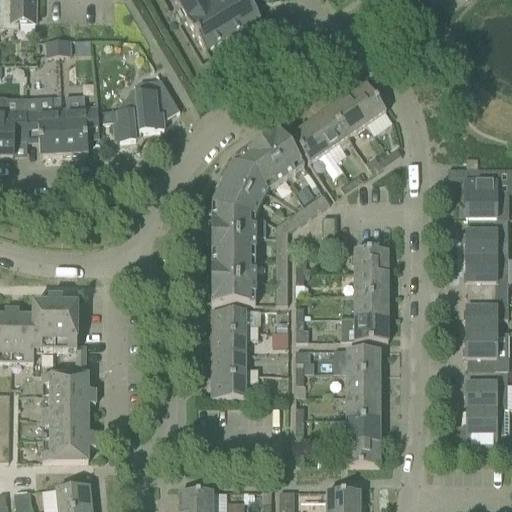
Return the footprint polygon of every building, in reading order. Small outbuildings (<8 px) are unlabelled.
[(0,8),(0,34),(18,35),(18,28),(34,28),(35,18),(35,0),(9,0),(10,9),(0,8)] [(178,0),(176,2),(187,22),(186,23),(204,55),(259,24),(245,0),(178,0)] [(57,61),(57,46),(45,47),(45,62),(57,61)] [(70,46),(57,46),(57,61),(71,61),(70,46)] [(160,86),(136,89),(138,101),(135,101),(126,111),(122,108),(116,116),(116,118),(101,119),(102,129),(112,128),(114,147),(134,145),(134,139),(134,137),(138,136),(139,138),(163,136),(162,125),(166,124),(178,117),(160,86)] [(346,103),(366,131),(385,118),(366,90),(346,103)] [(60,114),(63,159),(87,158),(86,144),(98,144),(96,112),(84,113),(83,101),(65,102),(66,114),(60,114)] [(24,146),(25,116),(4,116),(5,103),(0,103),(0,160),(12,161),(12,145),(24,146)] [(25,104),(25,116),(24,146),(24,148),(38,147),(39,161),(63,159),(60,114),(51,115),(50,103),(25,104)] [(366,131),(346,103),(328,116),(347,144),(366,131)] [(347,144),(328,116),(309,128),(328,156),(339,149),(342,155),(351,149),(347,144)] [(290,142),(301,158),(309,170),(328,156),(309,128),(290,142)] [(255,310),(255,216),(265,199),(303,172),(278,136),(234,166),(210,212),(210,310),(255,310)] [(391,167),(400,161),(396,154),(386,161),(391,167)] [(378,167),(382,173),(391,167),(386,161),(378,167)] [(466,164),(466,174),(476,174),(476,164),(466,164)] [(465,225),(466,225),(507,225),(508,225),(508,197),(495,197),(495,174),(466,174),(466,198),(465,198),(465,225)] [(353,193),(362,187),(358,180),(348,186),(353,193)] [(343,199),(353,193),(348,186),(339,193),(343,199)] [(307,192),(297,199),(303,208),(313,201),(307,192)] [(329,209),(321,199),(316,203),(323,213),(329,209)] [(316,203),(313,205),(311,207),(318,217),(323,213),(316,203)] [(313,220),(318,217),(311,207),(305,210),(313,220)] [(305,210),(303,212),(300,214),(307,224),(313,220),(305,210)] [(295,218),(302,228),(307,224),(300,214),(295,218)] [(297,231),(302,228),(295,218),(290,221),(297,231)] [(290,221),(275,232),(289,237),(297,231),(290,221)] [(465,254),(465,263),(506,263),(507,225),(466,225),(466,237),(465,237),(465,254)] [(289,237),(275,232),(275,243),(289,243),(289,237)] [(353,275),(353,279),(387,279),(387,255),(353,255),(353,275)] [(466,294),(466,301),(507,301),(506,263),(465,263),(465,289),(466,289),(466,294)] [(303,266),(294,266),(294,278),(303,278),(303,266)] [(294,278),(294,289),(303,289),(303,278),(294,278)] [(353,279),(353,301),(387,301),(387,279),(353,279)] [(353,301),(353,324),(387,324),(387,301),(353,301)] [(507,301),(466,301),(466,313),(466,339),(495,339),(495,324),(507,324),(507,301)] [(4,321),(0,321),(0,366),(33,367),(33,356),(77,356),(76,374),(84,374),(84,351),(76,351),(76,310),(61,310),(61,302),(47,302),(47,310),(32,309),(32,321),(18,321),(18,314),(4,313),(4,321)] [(303,312),(294,313),(294,323),(303,324),(303,312)] [(210,316),(210,338),(258,338),(258,331),(258,330),(246,330),(246,316),(230,316),(210,316)] [(303,324),(294,323),(294,336),(294,348),(307,347),(307,336),(303,336),(303,334),(303,324)] [(354,348),(387,348),(387,324),(353,324),(341,324),(341,336),(353,336),(354,348)] [(286,327),(276,327),(276,338),(286,338),(286,327)] [(210,338),(210,359),(245,360),(245,345),(258,345),(258,338),(210,338)] [(276,338),(272,338),(272,351),(286,351),(286,338),(276,338)] [(466,339),(466,364),(466,365),(466,373),(466,377),(506,377),(508,377),(508,365),(508,339),(495,339),(466,339)] [(379,356),(345,356),(345,355),(332,355),(332,379),(345,379),(383,379),(383,369),(379,369),(379,356)] [(210,359),(210,381),(259,381),(259,373),(256,373),(245,373),(245,360),(210,359)] [(294,367),(294,378),(295,378),(303,378),(303,368),(294,367)] [(506,413),(506,377),(466,377),(466,389),(466,415),(506,415),(506,413)] [(294,378),(294,390),(304,390),(303,378),(295,378),(294,378)] [(383,379),(345,379),(345,402),(379,402),(379,389),(383,389),(383,379)] [(41,447),(41,467),(87,467),(87,452),(95,452),(94,438),(87,438),(87,409),(94,409),(94,394),(87,395),(87,380),(40,380),(41,447)] [(244,403),(244,388),(259,388),(259,381),(210,381),(210,403),(244,403)] [(9,400),(7,400),(0,399),(0,466),(7,467),(9,400)] [(379,402),(345,402),(345,425),(379,425),(379,402)] [(304,413),(294,413),(295,424),(304,424),(304,413)] [(506,441),(506,415),(466,415),(466,441),(466,453),(498,453),(498,441),(506,441)] [(295,424),(295,435),(304,435),(304,424),(295,424)] [(379,425),(345,425),(345,448),(379,447),(379,425)] [(379,447),(345,448),(345,471),(379,471),(379,447)] [(90,511),(88,491),(55,495),(56,511),(90,511)] [(30,511),(29,497),(13,499),(13,511),(30,511)] [(178,497),(178,511),(211,511),(211,497),(178,497)] [(292,511),(292,497),(278,497),(277,511),(292,511)] [(325,497),(324,511),(358,511),(359,497),(325,497)]
